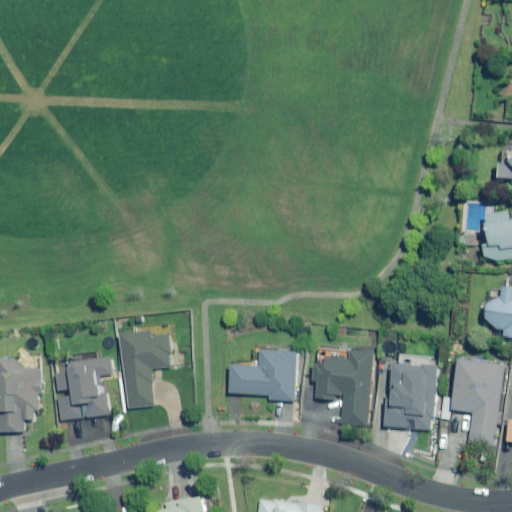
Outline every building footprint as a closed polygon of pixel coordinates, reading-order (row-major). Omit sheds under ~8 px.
[(511,159),(504,160),(503,179),(511,179),(511,159)] [(511,214),(493,216),(496,260),(511,258),(511,214)] [(511,288),(507,287),(504,296),(496,294),(487,324),(508,330),(506,335),(511,336),(511,288)] [(155,337),(155,333),(125,335),(129,408),(156,407),(154,369),(174,368),(173,355),(177,355),(176,336),(155,337)] [(299,351),(263,349),(262,367),(237,366),(236,394),(273,395),(272,400),(297,401),(299,351)] [(375,354),(353,352),(352,360),(329,358),(328,366),(320,366),(316,398),(337,400),(338,395),(346,396),(343,424),(368,426),(375,354)] [(102,398),(100,376),(115,374),(113,358),(96,360),(95,355),(85,356),(85,361),(74,362),(75,373),(56,375),(62,421),(110,415),(108,397),(102,398)] [(20,369),(20,358),(0,358),(0,373),(0,377),(6,377),(7,409),(2,409),(3,433),(27,432),(26,420),(37,420),(36,411),(41,411),(40,395),(43,395),(42,368),(20,369)] [(453,423),(454,410),(474,413),(470,443),(495,446),(497,425),(502,425),(503,413),(499,412),(505,366),(461,360),(456,399),(444,398),(441,421),(453,423)] [(439,369),(399,364),(395,400),(390,400),(387,426),(433,431),(439,369)] [(206,511),(203,497),(166,505),(168,510),(159,511),(206,511)] [(321,511),(322,507),(261,500),(259,511),(321,511)]
